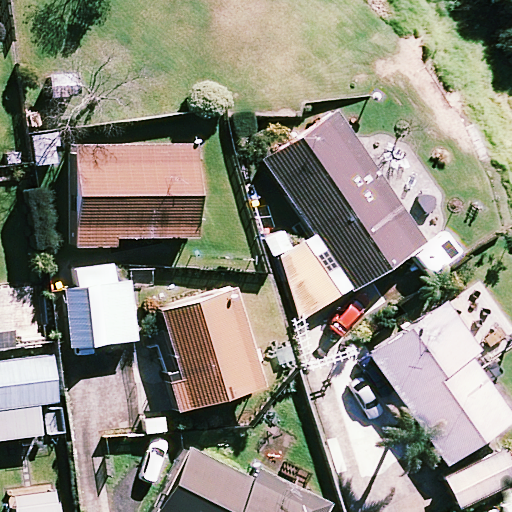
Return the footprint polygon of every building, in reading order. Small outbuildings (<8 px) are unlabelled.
[(330,112),(260,158),(310,233),(277,255),(296,320),(346,288),(416,242),(330,112)] [(186,236),(187,145),(66,143),(65,245),(106,246),(106,235),(186,236)] [(107,283),(106,265),(59,269),(65,345),(128,340),(123,281),(107,283)] [(253,386),(227,290),(150,310),(176,406),(253,386)] [(470,349),(437,302),(362,354),(439,463),(505,416),(462,355),(470,349)] [(47,400),(42,355),(0,359),(0,437),(33,434),(29,402),(47,400)] [(237,476),(177,446),(144,511),(310,511),(316,500),(243,464),(237,476)]
